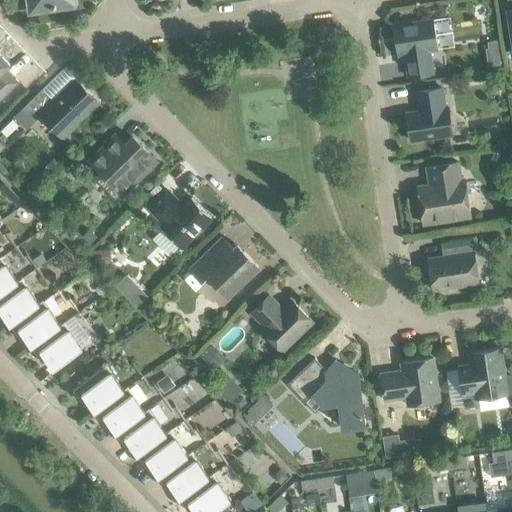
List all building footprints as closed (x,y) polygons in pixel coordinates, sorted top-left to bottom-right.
[(55,7),(55,6),(73,3),(72,0),(29,0),(31,10),(51,7),(51,8),(55,7)] [(429,51),(437,50),(432,20),(393,26),(397,56),(406,54),(408,62),(405,62),(408,78),(433,74),(429,51)] [(5,69),(9,65),(0,55),(0,99),(18,82),(5,69)] [(499,60),(487,61),(488,68),(500,66),(499,60)] [(42,89),(21,109),(33,122),(40,116),(62,138),(98,103),(75,80),(53,101),(42,89)] [(447,107),(444,108),(441,88),(416,92),(418,112),(406,114),(410,141),(452,135),(447,107)] [(90,160),(112,183),(115,180),(126,191),(156,162),(132,138),(124,146),(114,136),(90,160)] [(418,195),(422,224),(470,217),(464,180),(461,181),(458,162),(426,167),(430,193),(418,195)] [(165,190),(147,207),(164,224),(161,228),(180,248),(193,235),(195,237),(202,230),(200,228),(211,218),(191,198),(181,208),(177,204),(178,202),(165,190)] [(6,206),(0,209),(0,215),(2,219),(10,213),(6,206)] [(82,237),(79,240),(85,246),(96,236),(89,230),(82,237)] [(446,252),(443,256),(427,258),(432,291),(478,284),(474,253),(477,253),(475,237),(447,241),(449,251),(446,252)] [(222,238),(189,269),(201,281),(207,276),(227,297),(258,267),(243,252),(239,256),(222,238)] [(109,250),(92,251),(93,266),(110,265),(109,250)] [(41,254),(31,261),(36,268),(46,261),(41,254)] [(0,294),(18,282),(17,281),(0,257),(0,256),(0,294)] [(126,275),(115,286),(136,308),(147,297),(126,275)] [(0,310),(11,325),(15,322),(14,322),(39,304),(39,303),(21,279),(17,281),(18,282),(0,294),(0,310)] [(263,331),(282,351),(312,322),(293,302),(282,312),(277,307),(279,306),(269,296),(251,313),(266,328),(263,331)] [(32,347),(36,344),(35,343),(60,326),(60,325),(43,300),(39,303),(39,304),(14,322),(15,322),(32,347)] [(35,343),(36,344),(53,368),(82,348),(64,322),(60,325),(60,326),(35,343)] [(457,368),(464,409),(479,407),(478,399),(511,393),(511,387),(510,375),(503,377),(499,348),(470,353),(472,366),(457,368)] [(314,413),(322,405),(338,403),(342,427),(365,424),(357,375),(342,377),(341,371),(328,373),(314,358),(287,384),(314,413)] [(380,374),(383,401),(406,398),(407,406),(439,401),(432,358),(401,363),(402,373),(396,374),(396,372),(380,374)] [(95,412),(99,409),(99,408),(124,391),(123,389),(106,365),(77,386),(95,412)] [(223,371),(211,384),(229,403),(242,390),(223,371)] [(168,375),(156,383),(163,394),(175,386),(168,375)] [(116,433),(120,431),(120,430),(145,412),(144,411),(127,387),(123,389),(124,391),(99,408),(99,409),(116,433)] [(138,455),(142,452),(141,452),(166,434),(166,433),(148,409),(144,411),(145,412),(120,430),(120,431),(138,455)] [(236,424),(226,431),(231,438),(241,431),(236,424)] [(159,477),(163,474),(162,473),(187,456),(187,455),(170,430),(166,433),(166,434),(141,452),(142,452),(159,477)] [(397,435),(382,437),(386,458),(417,454),(414,439),(398,441),(397,435)] [(508,460),(507,450),(491,453),(492,463),(508,460)] [(180,499),(184,496),(184,495),(209,477),(208,477),(191,452),(187,455),(187,456),(162,473),(163,474),(180,499)] [(465,456),(449,459),(451,469),(467,467),(465,456)] [(451,469),(449,459),(433,461),(435,471),(451,469)] [(492,463),(489,463),(491,478),(511,475),(508,460),(492,463)] [(280,468),(272,476),(280,484),(287,476),(280,468)] [(389,468),(373,470),(375,481),(391,478),(389,468)] [(375,481),(373,470),(357,473),(359,483),(375,481)] [(184,495),(184,496),(195,511),(213,511),(230,500),(212,474),(208,477),(209,477),(184,495)] [(315,480),(317,490),(332,487),(331,477),(315,480)] [(301,492),(317,490),(315,480),(299,482),(301,492)] [(251,493),(240,501),(248,511),(250,511),(260,505),(251,493)] [(268,511),(278,511),(288,503),(280,496),(266,510),(268,511)]
